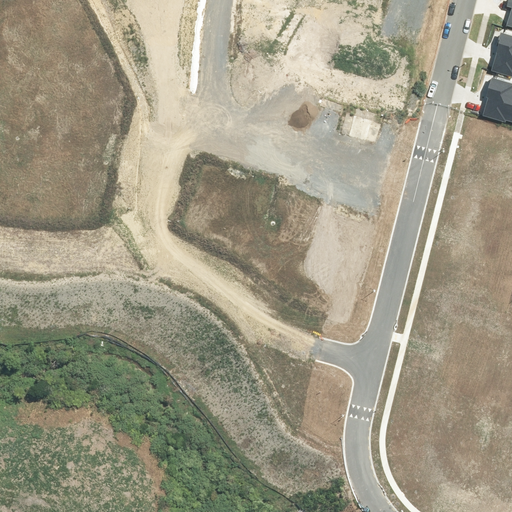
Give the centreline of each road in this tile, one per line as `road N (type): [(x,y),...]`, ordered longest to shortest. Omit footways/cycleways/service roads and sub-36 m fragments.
road 1 (residential): [(439,100),(355,425),(358,466),(383,511)]
road 2 (unknown): [(0,250),(135,251),(305,350),(369,367)]
road 3 (unknown): [(413,200),(239,119),(219,69),(223,0)]
road 4 (unknown): [(192,0),(135,251)]
